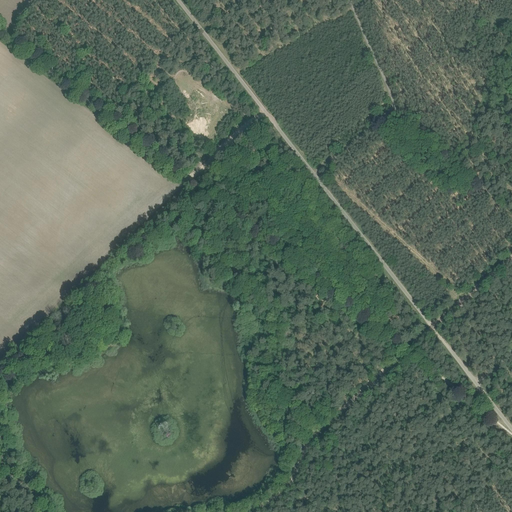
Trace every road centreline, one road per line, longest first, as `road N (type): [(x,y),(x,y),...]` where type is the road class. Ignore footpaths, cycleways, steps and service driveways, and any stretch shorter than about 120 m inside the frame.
road 1 (unclassified): [(511,432),(177,0)]
road 2 (track): [(347,0),(394,104),(245,237),(232,295)]
road 3 (track): [(247,511),(287,487),(307,440),(406,351)]
road 4 (track): [(394,104),(511,214)]
road 5 (track): [(360,0),(235,72)]
road 6 (track): [(406,351),(511,256)]
